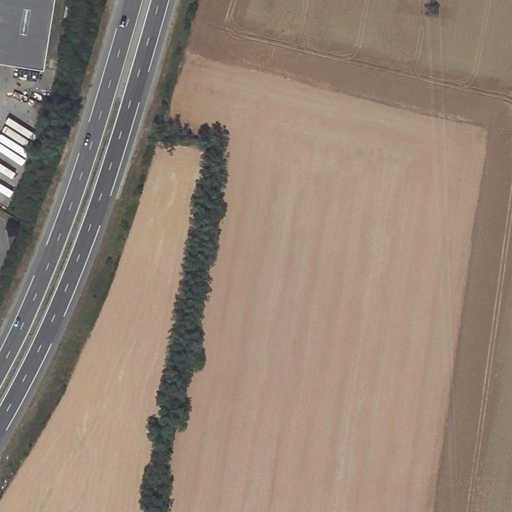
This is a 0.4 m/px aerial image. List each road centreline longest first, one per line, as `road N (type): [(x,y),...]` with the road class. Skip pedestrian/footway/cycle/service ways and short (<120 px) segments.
road 1 (trunk): [(0,422),(89,230),(159,0)]
road 2 (trunk): [(133,0),(72,199),(0,369)]
